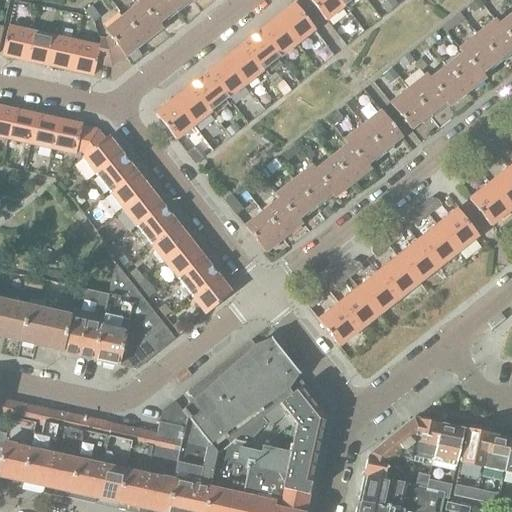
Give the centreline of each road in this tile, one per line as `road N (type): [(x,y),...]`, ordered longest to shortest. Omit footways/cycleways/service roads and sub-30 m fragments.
road 1 (residential): [(262,293),(511,94)]
road 2 (residential): [(0,380),(98,401),(128,398),(262,293)]
road 3 (residential): [(262,293),(116,107)]
road 4 (residential): [(245,0),(116,107)]
road 5 (residential): [(352,406),(262,293)]
